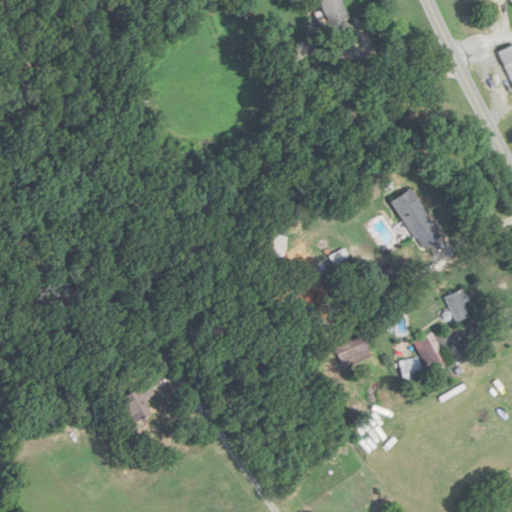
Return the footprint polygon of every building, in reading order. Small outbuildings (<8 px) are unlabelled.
[(316,0),(324,23),(326,23),(329,32),(348,25),(338,0),(316,0)] [(511,88),(511,44),(496,51),(511,88)] [(410,189),(390,200),(419,249),(438,238),(410,189)] [(456,323),(473,314),(460,289),(443,297),(456,323)] [(413,341),(428,371),(445,363),(430,333),(413,341)] [(422,377),(417,362),(399,368),(404,383),(422,377)] [(150,412),(144,401),(153,396),(144,382),(115,400),(131,425),(150,412)]
